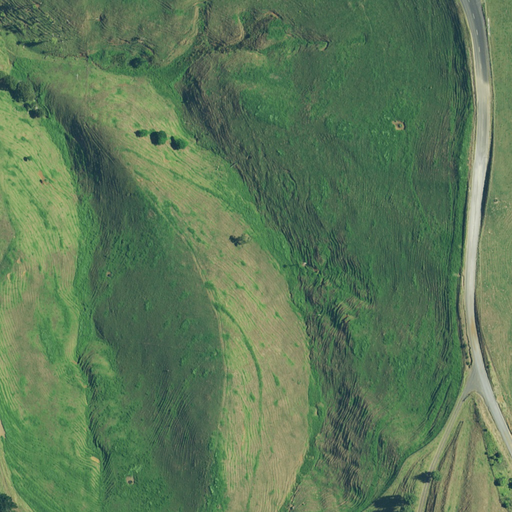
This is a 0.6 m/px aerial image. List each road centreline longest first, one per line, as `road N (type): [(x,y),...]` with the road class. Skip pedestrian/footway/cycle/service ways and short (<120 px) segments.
road 1 (unclassified): [(466,0),(481,107),(468,312),(474,365),(511,454)]
road 2 (track): [(416,511),(474,365)]
